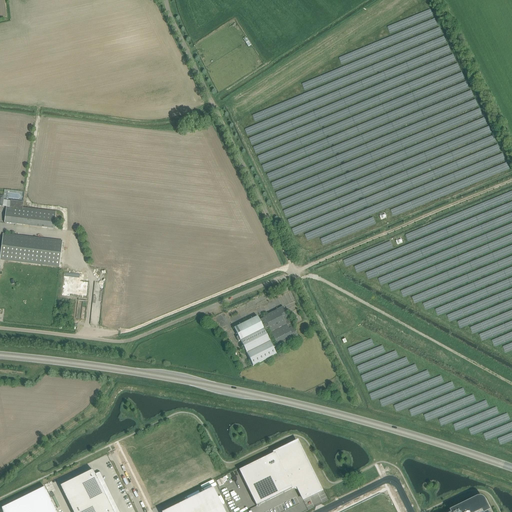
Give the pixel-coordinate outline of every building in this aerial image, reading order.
[(54,229),(56,211),(23,207),(24,201),(11,199),(10,206),(6,205),(4,223),(54,229)] [(62,242),(3,234),(0,259),(59,266),(62,242)] [(278,348),(294,340),(299,337),(293,326),(292,326),(288,318),(289,318),(283,307),(263,317),(264,318),(259,320),(257,316),(234,328),(238,336),(236,337),(238,342),(240,341),(253,366),(276,354),(264,329),(268,327),(278,348)] [(293,443),(239,470),(256,506),(293,488),(293,489),(297,490),(298,490),(303,500),(321,491),(299,445),(293,443)] [(93,470),(60,486),(73,511),(118,511),(113,502),(109,504),(93,470)] [(56,511),(44,486),(0,507),(0,509),(1,511),(56,511)] [(213,488),(163,511),(224,511),(213,488)] [(389,511),(391,511),(386,501),(380,498),(352,511),(389,511)] [(461,510),(456,511),(491,511),(489,511),(489,510),(490,510),(485,500),(484,500),(484,499),(483,498),(482,498),(481,498),(480,498),(479,498),(460,507),(461,510)]
